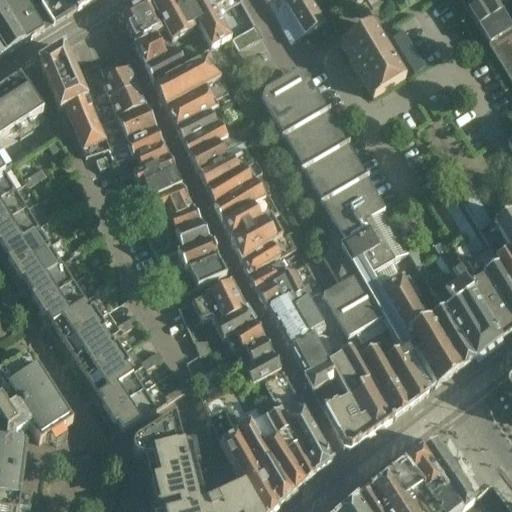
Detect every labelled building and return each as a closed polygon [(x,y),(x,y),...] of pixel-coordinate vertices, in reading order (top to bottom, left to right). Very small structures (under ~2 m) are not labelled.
[(13,0),(1,7),(24,46),(43,34),(31,15),(21,0),(13,0)] [(21,0),(31,15),(43,34),(52,29),(94,3),(95,3),(95,0),(21,0)] [(185,8),(181,10),(174,0),(150,0),(147,2),(164,34),(171,47),(172,47),(193,34),(191,31),(195,29),(185,8)] [(217,20),(205,0),(180,0),(185,8),(195,29),(209,53),(230,42),(217,20)] [(205,0),(217,20),(241,7),(236,0),(205,0)] [(262,0),(267,6),(290,48),(323,27),(306,0),(298,0),(285,8),(279,0),(262,0)] [(511,0),(456,0),(511,90),(511,0)] [(164,34),(147,2),(118,17),(134,50),(155,39),(164,34)] [(1,7),(0,7),(0,47),(5,57),(24,46),(1,7)] [(339,48),(372,102),(404,83),(371,29),(339,48)] [(261,43),(254,30),(231,44),(237,56),(261,43)] [(402,35),(392,41),(414,77),(424,71),(402,35)] [(155,39),(134,50),(144,70),(166,59),(155,39)] [(87,103),(76,77),(64,51),(39,67),(42,75),(41,78),(43,81),(45,83),(59,115),(64,112),(87,103)] [(166,59),(144,70),(154,90),(185,72),(176,54),(166,59)] [(166,113),(219,84),(205,59),(185,72),(154,90),(166,114),(166,113)] [(110,71),(100,76),(104,85),(114,80),(110,71)] [(135,93),(126,74),(114,80),(104,85),(101,87),(103,91),(90,97),(96,111),(135,93)] [(409,411),(409,412),(411,411),(410,410),(425,400),(426,401),(428,399),(427,397),(436,390),(435,390),(462,370),(448,348),(431,322),(427,314),(407,280),(379,296),(374,287),(396,276),(391,268),(409,258),(302,76),(300,75),(259,98),(258,100),(334,232),(328,235),(322,262),(338,290),(321,300),(346,343),(354,339),(359,347),(384,334),(397,357),(381,366),(374,355),(356,363),(389,425),(393,422),(394,424),(395,422),(394,421),(409,411)] [(0,144),(42,117),(19,81),(0,92),(0,180),(3,179),(3,178),(0,173),(0,144)] [(166,113),(176,134),(215,111),(212,105),(227,97),(219,84),(166,113)] [(96,111),(104,129),(144,111),(135,93),(96,111)] [(87,103),(64,112),(77,145),(85,162),(107,155),(108,155),(105,145),(99,131),(87,103)] [(104,129),(99,131),(105,145),(108,155),(109,155),(154,134),(144,111),(104,129)] [(175,135),(179,142),(182,148),(218,128),(224,125),(215,112),(216,112),(215,111),(176,134),(175,135)] [(182,148),(188,161),(226,141),(218,128),(182,148)] [(161,149),(154,134),(109,155),(114,170),(135,160),(137,159),(161,149)] [(196,178),(245,151),(236,136),(226,141),(188,161),(196,178)] [(137,159),(135,160),(140,173),(167,162),(164,156),(161,149),(137,159)] [(196,178),(205,195),(252,168),(244,155),(246,153),(245,151),(196,178)] [(109,171),(105,161),(95,165),(99,175),(109,171)] [(140,173),(132,177),(137,191),(143,188),(173,175),(167,163),(167,162),(140,173)] [(205,195),(213,211),(259,182),(258,180),(260,179),(255,166),(252,168),(205,195)] [(117,173),(119,181),(130,177),(127,169),(117,173)] [(32,179),(36,187),(45,181),(40,174),(32,179)] [(179,189),(173,175),(143,188),(150,202),(179,189)] [(0,204),(14,196),(3,179),(0,180),(0,204)] [(36,187),(32,179),(23,185),(28,192),(36,187)] [(462,179),(452,186),(462,202),(472,195),(462,179)] [(213,211),(221,228),(267,200),(269,199),(259,182),(213,211)] [(179,189),(150,202),(156,217),(164,214),(187,205),(179,189)] [(0,230),(25,214),(14,196),(0,204),(0,230)] [(221,228),(229,245),(269,222),(277,218),(267,200),(221,228)] [(482,235),(492,229),(475,201),(465,207),(482,235)] [(187,205),(164,214),(168,222),(191,214),(187,205)] [(55,216),(60,223),(68,218),(63,210),(55,216)] [(0,256),(37,232),(25,214),(0,230),(0,256)] [(168,222),(161,225),(166,235),(168,234),(170,238),(195,230),(199,228),(191,214),(168,222)] [(60,223),(55,216),(46,221),(51,228),(60,223)] [(511,218),(503,222),(495,227),(495,228),(494,229),(511,258),(511,218)] [(229,245),(240,267),(279,242),(269,222),(229,245)] [(495,228),(495,227),(492,229),(482,235),(478,237),(507,284),(511,293),(511,258),(494,229),(495,228)] [(144,232),(148,241),(156,238),(152,228),(144,232)] [(207,245),(199,228),(195,230),(170,238),(168,234),(166,235),(162,236),(168,248),(154,253),(158,264),(176,258),(204,247),(207,245)] [(49,251),(37,232),(0,256),(0,264),(8,277),(49,251)] [(511,327),(511,293),(507,284),(478,237),(476,238),(487,255),(474,263),(472,264),(481,278),(500,308),(511,327)] [(279,242),(240,267),(247,280),(278,263),(285,259),(295,253),(286,238),(279,242)] [(453,250),(449,243),(433,251),(455,287),(434,300),(454,333),(472,363),(488,351),(500,342),(462,282),(460,284),(454,274),(463,269),(453,252),(454,251),(453,250)] [(500,342),(511,332),(511,327),(500,308),(481,278),(472,264),(474,263),(462,244),(453,250),(454,251),(453,252),(463,269),(454,274),(460,284),(462,282),(500,342)] [(204,247),(176,258),(185,275),(186,274),(215,262),(214,260),(213,257),(209,250),(208,247),(207,245),(204,247)] [(78,252),(83,260),(92,254),(87,247),(78,252)] [(13,296),(15,299),(61,269),(49,251),(8,277),(18,292),(13,296)] [(83,260),(78,252),(70,258),(75,265),(83,260)] [(215,262),(186,274),(196,293),(225,281),(220,271),(218,267),(216,264),(215,262)] [(248,284),(257,299),(268,292),(279,286),(292,278),(291,277),(285,265),(278,269),(277,268),(248,284)] [(22,298),(29,310),(32,313),(73,287),(61,269),(15,299),(17,302),(22,298)] [(265,313),(266,312),(287,301),(292,312),(306,304),(320,297),(305,269),(291,277),(292,278),(279,286),(268,292),(257,299),(265,313)] [(418,273),(417,274),(407,280),(427,314),(431,322),(448,348),(462,370),(472,363),(454,333),(434,300),(418,273)] [(102,289),(107,296),(115,291),(110,283),(102,289)] [(175,304),(181,301),(174,285),(167,288),(175,304)] [(36,332),(38,335),(85,306),(79,297),(73,287),(32,313),(42,329),(36,332)] [(191,308),(183,311),(184,311),(192,329),(199,326),(210,325),(213,330),(240,318),(245,315),(228,287),(204,298),(202,301),(190,307),(191,308)] [(107,296),(102,289),(94,294),(98,301),(107,296)] [(266,312),(289,352),(311,340),(309,336),(321,329),(306,304),(292,312),(287,301),(266,312)] [(38,335),(40,338),(46,335),(55,350),(98,322),(91,312),(89,313),(85,306),(38,335)] [(240,318),(213,330),(222,346),(225,344),(235,338),(252,328),(245,315),(240,318)] [(125,325),(130,332),(139,327),(134,319),(125,325)] [(60,368),(62,371),(108,342),(103,334),(105,333),(98,322),(55,350),(65,365),(60,368)] [(130,332),(125,325),(117,330),(122,338),(130,332)] [(235,338),(225,344),(233,357),(235,357),(262,344),(252,328),(235,338)] [(329,366),(313,338),(311,340),(289,352),(288,353),(303,380),(326,367),(329,366)] [(62,371),(64,374),(69,371),(79,386),(121,359),(115,348),(113,349),(108,342),(62,371)] [(271,360),(262,344),(235,357),(241,369),(249,365),(253,370),(271,360)] [(193,347),(195,352),(197,357),(211,356),(207,345),(193,347)] [(340,359),(329,366),(326,367),(335,383),(312,396),(343,452),(349,454),(389,425),(356,363),(350,352),(339,358),(340,359)] [(149,361),(153,369),(162,363),(157,356),(149,361)] [(0,446),(13,448),(14,440),(27,432),(38,448),(49,441),(54,449),(66,442),(61,433),(72,426),(28,358),(19,363),(16,361),(13,359),(9,359),(5,360),(3,363),(1,367),(1,371),(2,374),(0,375),(0,389),(8,402),(1,407),(0,404),(0,446)] [(218,362),(226,378),(234,374),(226,358),(218,362)] [(83,405),(85,408),(131,378),(126,370),(128,369),(121,359),(79,386),(89,401),(83,405)] [(253,370),(243,375),(251,390),(278,374),(271,360),(253,370)] [(153,369),(149,361),(140,367),(145,374),(153,369)] [(241,369),(239,369),(240,371),(243,375),(253,370),(249,365),(241,369)] [(303,380),(312,396),(335,383),(326,367),(303,380)] [(143,396),(131,378),(85,408),(87,411),(93,407),(102,422),(143,396)] [(313,478),(331,466),(281,378),(263,388),(278,415),(299,452),(311,475),(311,474),(313,478)] [(171,396),(175,402),(184,397),(180,391),(171,396)] [(244,414),(240,407),(239,408),(231,392),(202,407),(209,422),(207,422),(207,423),(223,415),(251,466),(277,511),(291,497),(248,428),(251,426),(249,423),(244,414)] [(107,441),(109,444),(114,441),(115,441),(155,415),(143,396),(102,422),(112,437),(107,441)] [(175,402),(171,396),(163,402),(167,408),(175,402)] [(261,417),(256,408),(244,414),(249,423),(261,417)] [(219,448),(236,481),(254,511),(275,511),(277,511),(251,466),(223,415),(207,423),(219,448)] [(301,486),(313,478),(311,474),(311,475),(299,452),(278,415),(267,421),(266,420),(264,421),(282,454),(301,486)] [(264,421),(261,417),(249,423),(251,426),(248,428),(291,497),(301,487),(301,486),(282,454),(264,421)] [(197,479),(189,449),(189,448),(182,450),(175,422),(173,420),(137,443),(135,444),(134,446),(133,447),(132,449),(131,451),(131,453),(132,456),(133,458),(135,460),(137,461),(139,462),(141,462),(144,462),(151,488),(150,488),(156,510),(148,511),(147,511),(201,511),(201,510),(198,510),(190,480),(197,479)] [(433,446),(420,454),(459,511),(462,511),(474,503),(435,444),(433,446)] [(26,450),(13,448),(0,446),(0,511),(28,511),(30,500),(20,499),(26,450)] [(436,511),(459,511),(420,454),(402,465),(436,511)] [(436,511),(402,465),(367,493),(380,511),(436,511)] [(254,511),(236,481),(210,493),(215,504),(204,509),(201,510),(201,511),(254,511)] [(380,511),(367,493),(356,502),(362,511),(380,511)] [(362,511),(356,502),(343,511),(362,511)]
